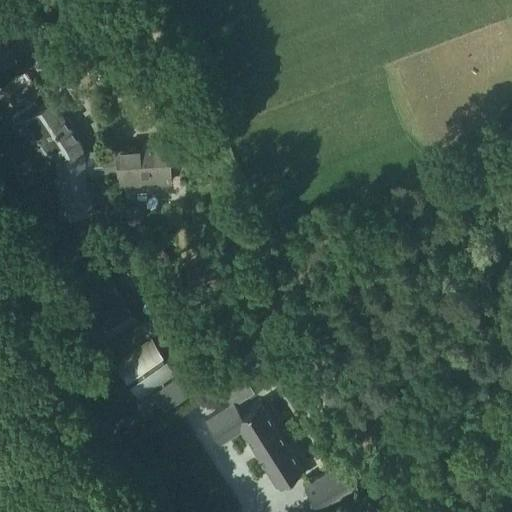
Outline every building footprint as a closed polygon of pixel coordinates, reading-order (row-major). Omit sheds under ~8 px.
[(119,25),(89,45),(97,56),(127,36),(119,25)] [(0,36),(0,65),(14,54),(0,36)] [(120,80),(132,73),(121,53),(109,59),(120,80)] [(185,90),(168,98),(172,108),(190,101),(185,90)] [(34,103),(12,117),(22,132),(28,128),(46,154),(54,151),(56,157),(60,212),(89,209),(88,188),(84,189),(83,175),(102,174),(100,150),(87,151),(88,156),(78,157),(77,151),(75,144),(72,139),(75,136),(69,127),(72,126),(66,116),(63,118),(51,100),(38,109),(34,103)] [(167,146),(100,150),(102,174),(118,172),(119,179),(169,176),(167,146)] [(104,254),(129,238),(120,224),(95,240),(104,254)] [(424,242),(411,246),(414,256),(427,252),(424,242)] [(222,257),(204,258),(205,275),(224,273),(222,257)] [(150,281),(138,263),(122,273),(135,291),(150,281)] [(134,316),(104,272),(84,285),(93,298),(94,298),(100,306),(85,316),(90,322),(88,327),(92,333),(97,333),(101,339),(134,316)] [(149,336),(167,326),(162,318),(144,328),(149,336)] [(150,338),(117,361),(140,394),(173,371),(150,338)] [(343,395),(326,369),(310,379),(327,405),(343,395)] [(233,402),(204,420),(218,443),(240,429),(275,484),(301,468),(258,401),(240,413),(233,402)] [(340,463),(303,486),(317,509),(354,485),(340,463)]
